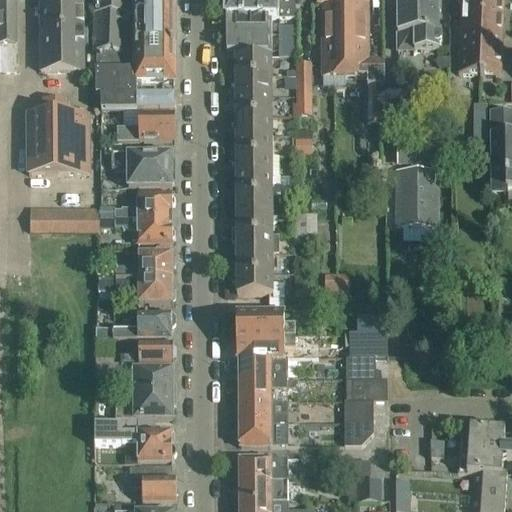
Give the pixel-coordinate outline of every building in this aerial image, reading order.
[(39,0),(40,18),(41,74),(84,74),(83,0),(39,0)] [(95,0),(95,15),(94,54),(97,55),(125,55),(126,18),(130,18),(130,0),(95,0)] [(96,98),(101,98),(101,115),(175,115),(174,0),(136,0),(136,39),(130,39),(130,55),(130,74),(99,74),(96,74),(96,98)] [(246,0),(225,0),(226,21),(227,21),(227,54),(247,54),(253,54),(253,11),(247,11),(246,0)] [(246,0),(247,11),(253,11),(253,54),(266,54),(271,54),(271,41),(271,40),(272,22),(295,22),(294,0),(246,0)] [(349,4),(348,0),(316,0),(318,7),(323,7),(324,81),(344,81),(345,13),(341,12),(341,4),(349,4)] [(368,0),(348,0),(349,4),(341,4),(341,12),(345,13),(344,81),(367,81),(367,89),(368,89),(368,126),(381,126),(381,89),(384,89),(384,62),(368,62),(368,4),(369,4),(368,0)] [(398,0),(398,58),(439,58),(438,0),(398,0)] [(479,79),(483,0),(462,0),(461,36),(459,36),(457,78),(479,79)] [(483,0),(479,79),(500,80),(503,0),(483,0)] [(0,74),(15,75),(15,47),(17,47),(16,4),(0,4),(0,74)] [(296,29),(279,29),(279,60),(296,60),(296,29)] [(97,55),(96,74),(99,74),(130,74),(130,55),(125,55),(97,55)] [(231,83),(271,82),(271,61),(235,61),(236,74),(231,74),(231,83)] [(299,68),(297,68),(297,75),(297,81),(297,120),(312,120),(312,68),(299,68)] [(271,82),(231,83),(231,88),(236,88),(236,102),(271,102),(271,82)] [(271,102),(236,102),(236,114),(231,114),(231,122),(271,122),(271,102)] [(474,131),(488,131),(488,108),(474,108),(474,131)] [(87,114),(26,115),(26,176),(87,175),(87,114)] [(511,115),(489,115),(491,200),(492,200),(492,196),(508,196),(508,190),(511,190),(511,115)] [(118,146),(172,145),(174,145),(174,119),(139,119),(139,130),(117,131),(118,146)] [(271,141),(271,122),(231,122),(231,128),(236,128),(236,142),(271,141)] [(271,141),(236,142),(236,153),(232,153),(232,161),(271,161),(271,141)] [(311,144),(295,144),(295,156),(311,156),(311,144)] [(399,147),(398,147),(398,168),(399,168),(439,168),(451,168),(451,146),(399,147)] [(172,192),(172,159),(159,159),(159,158),(143,158),(143,159),(129,159),(129,158),(112,158),(112,174),(129,173),(129,192),(172,192)] [(278,160),(271,161),(232,161),(232,167),(236,167),(236,181),(278,181),(278,160)] [(438,176),(399,176),(399,234),(438,234),(438,220),(438,176)] [(280,181),(278,181),(236,181),(236,193),(232,193),(232,200),(272,200),(280,200),(280,181)] [(101,214),(100,223),(173,223),(173,199),(137,199),(137,212),(119,212),(119,214),(114,214),(114,193),(101,193),(101,214)] [(272,220),(272,200),(232,200),(232,207),(236,207),(236,220),(272,220)] [(97,210),(30,211),(30,235),(97,235),(97,210)] [(295,218),(294,248),(316,249),(317,219),(295,218)] [(237,232),(232,232),(232,240),(272,240),(272,220),(236,220),(237,232)] [(173,223),(100,223),(100,232),(123,232),(123,234),(134,234),(134,245),(138,245),(138,248),(173,248),(173,223)] [(361,240),(362,224),(344,223),(344,239),(361,240)] [(272,240),(232,240),(232,246),(237,246),(237,259),(272,259),(278,259),(277,240),(272,240)] [(116,283),(173,283),(173,258),(139,258),(139,271),(116,271),(116,283)] [(272,259),(237,259),(237,271),(232,271),(232,279),(272,279),(272,259)] [(337,296),(337,278),(325,278),(325,296),(337,296)] [(337,278),(337,296),(349,296),(349,278),(337,278)] [(272,298),(272,279),(232,279),(232,286),(237,286),(237,299),(272,298)] [(173,283),(116,283),(116,295),(137,295),(137,304),(139,304),(139,309),(173,309),(173,283)] [(113,344),(171,343),(171,333),(171,317),(138,317),(138,332),(112,332),(113,344)] [(237,341),(295,340),(295,329),(285,329),(285,317),(237,318),(237,341)] [(355,320),(355,340),(391,340),(391,320),(355,320)] [(491,340),(491,326),(476,326),(476,340),(491,340)] [(295,340),(237,341),(237,363),(240,363),(284,363),(285,363),(285,352),(295,352),(295,340)] [(388,362),(388,340),(349,340),(349,362),(376,362),(388,362)] [(122,372),(172,371),(174,371),(173,347),(140,348),(140,359),(122,359),(122,372)] [(442,347),(441,360),(457,360),(458,347),(442,347)] [(349,362),(346,362),(346,363),(347,363),(347,362),(352,362),(352,383),(382,383),(381,376),(376,376),(376,362),(349,362)] [(284,363),(240,363),(240,385),(287,384),(287,376),(284,376),(284,363)] [(95,364),(95,372),(114,372),(114,364),(95,364)] [(135,399),(172,399),(172,375),(116,376),(116,388),(135,388),(135,399)] [(352,405),(344,405),(344,406),(373,405),(388,405),(387,388),(387,384),(382,384),(382,383),(352,383),(346,383),(346,385),(352,385),(352,405)] [(240,385),(240,407),(271,406),(271,393),(292,393),(296,388),(296,384),(287,384),(240,385)] [(172,399),(135,399),(135,411),(117,411),(117,424),(172,423),(172,399)] [(373,405),(344,406),(344,427),(344,428),(374,428),(374,427),(374,406),(388,406),(388,405),(373,405)] [(285,406),(271,406),(240,407),(240,429),(287,429),(287,420),(285,420),(285,406)] [(453,424),(452,433),(461,433),(460,453),(459,454),(458,477),(458,478),(473,479),(473,476),(502,478),(503,464),(500,464),(501,457),(501,451),(504,451),(505,435),(482,434),(483,424),(482,424),(454,424),(453,424)] [(374,428),(344,428),(345,451),(362,451),(374,438),(374,428)] [(137,466),(172,465),(172,437),(123,439),(122,429),(94,430),(95,450),(137,449),(137,466)] [(287,429),(240,429),(240,451),(287,451),(287,429)] [(444,445),(431,445),(431,454),(444,454),(444,445)] [(444,454),(431,454),(431,462),(444,462),(444,454)] [(241,486),(288,486),(287,462),(240,463),(241,486)] [(331,463),(331,484),(358,484),(358,466),(351,462),(332,462),(332,463),(331,463)] [(370,465),(358,466),(358,484),(358,485),(371,485),(370,465)] [(143,507),(174,507),(177,507),(176,483),(172,483),(172,470),(149,470),(149,473),(140,473),(140,472),(130,472),(131,493),(143,493),(143,507)] [(473,479),(471,498),(506,501),(507,478),(502,478),(473,476),(473,479)] [(381,507),(381,505),(381,485),(371,485),(358,485),(359,507),(381,507)] [(288,486),(241,486),(241,508),(286,508),(286,494),(288,494),(288,486)] [(409,486),(396,486),(396,495),(409,494),(409,486)] [(409,494),(396,495),(396,503),(409,503),(409,494)] [(471,498),(470,511),(504,511),(506,501),(471,498)]
